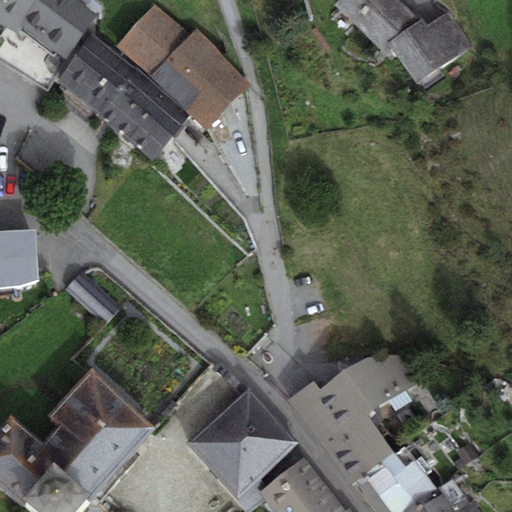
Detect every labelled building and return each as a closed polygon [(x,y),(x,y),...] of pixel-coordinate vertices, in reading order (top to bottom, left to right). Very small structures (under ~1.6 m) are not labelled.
[(97,15),(77,0),(36,0),(18,32),(5,25),(0,32),(0,58),(48,89),(65,58),(97,15)] [(36,0),(0,0),(0,22),(5,25),(18,32),(36,0)] [(398,0),(336,0),(334,3),(385,53),(391,48),(387,41),(419,20),(398,0)] [(251,82),(195,29),(189,35),(156,3),(117,44),(206,129),(251,82)] [(391,48),(416,83),(471,46),(447,10),(426,24),(422,18),(419,20),(387,41),(391,48)] [(91,34),(58,78),(153,159),(190,114),(91,34)] [(35,229),(0,229),(0,284),(39,280),(35,229)] [(120,306),(82,272),(66,289),(104,324),(120,306)] [(402,354),(366,356),(344,368),(336,374),(366,414),(422,379),(402,354)] [(79,511),(94,495),(156,426),(90,367),(86,371),(48,415),(58,423),(42,441),(10,413),(0,424),(0,487),(28,511),(79,511)] [(313,380),(287,399),(351,484),(355,480),(394,451),(366,414),(336,374),(320,388),(313,380)] [(299,444),(249,387),(186,442),(239,503),(247,511),(250,511),(265,499),(259,491),(267,484),(260,477),(299,444)] [(471,442),(457,451),(466,464),(479,455),(471,442)] [(355,480),(378,511),(403,511),(438,487),(416,458),(406,466),(394,451),(355,480)] [(265,499),(273,511),(349,511),(304,456),(267,484),(259,491),(265,499)] [(477,511),(466,496),(453,506),(438,487),(403,511),(477,511)]
